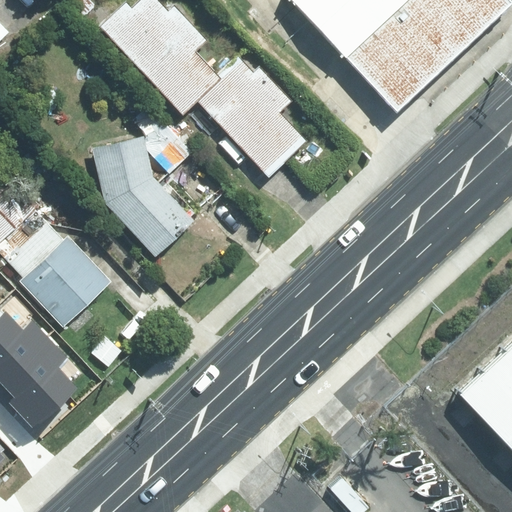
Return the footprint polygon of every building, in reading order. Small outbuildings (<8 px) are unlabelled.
[(137,0),(132,6),(126,0),(125,0),(102,22),(184,110),(200,95),(271,173),(309,138),(282,108),(292,98),(261,64),(254,70),(239,54),(219,73),(214,68),(230,53),(212,34),(209,38),(176,3),(171,7),(164,0),(137,0)] [(291,0),(398,112),(511,4),(511,0),(291,0)] [(0,23),(0,40),(8,32),(0,23)] [(147,150),(169,174),(193,152),(163,120),(161,121),(147,106),(132,120),(146,134),(143,137),(147,150)] [(194,221),(153,178),(147,150),(143,137),(93,149),(106,203),(156,256),(194,221)] [(0,240),(35,209),(38,206),(0,163),(0,240)] [(0,240),(0,252),(24,278),(64,240),(35,209),(0,240)] [(111,282),(67,236),(64,240),(24,278),(20,281),(63,326),(111,282)] [(134,275),(119,288),(143,314),(157,300),(134,275)] [(0,380),(47,337),(32,321),(22,330),(5,312),(0,316),(0,380)] [(47,337),(0,380),(0,381),(15,397),(9,403),(33,428),(76,388),(56,366),(66,357),(47,337)] [(511,338),(458,389),(511,446),(511,338)]
